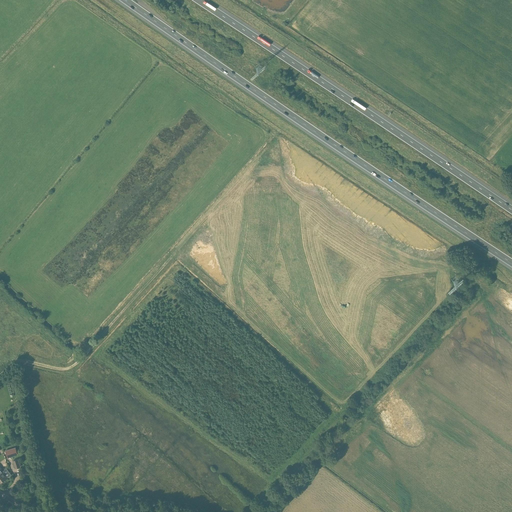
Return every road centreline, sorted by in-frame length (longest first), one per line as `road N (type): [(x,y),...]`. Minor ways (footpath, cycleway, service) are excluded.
road 1 (motorway): [(122,0),(511,264)]
road 2 (motorway): [(511,210),(197,0)]
